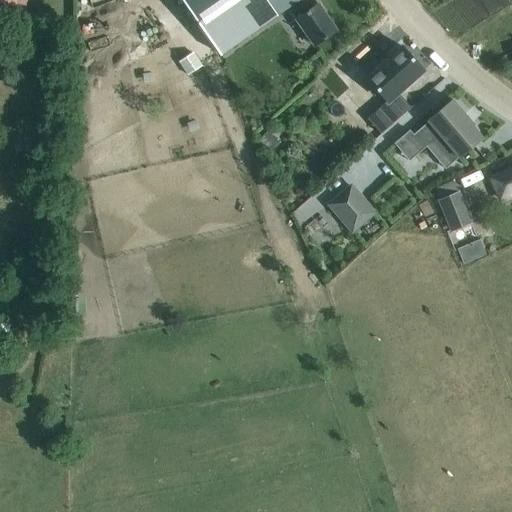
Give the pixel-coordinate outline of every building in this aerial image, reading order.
[(183,0),(222,53),(246,37),(289,7),(297,19),(296,19),(315,45),(336,30),(318,4),(317,4),(314,0),(183,0)] [(423,70),(402,46),(366,78),(386,101),(366,119),(380,134),(409,108),(397,93),(423,70)] [(339,59),(349,71),(355,65),(345,54),(339,59)] [(470,122),(447,98),(422,120),(424,121),(400,144),(412,156),(435,134),(457,156),(480,134),(469,123),(470,122)] [(511,169),(492,178),(501,198),(511,193),(511,169)] [(438,200),(450,231),(471,222),(459,192),(438,200)] [(364,201),(342,220),(352,231),(374,212),(364,201)]
